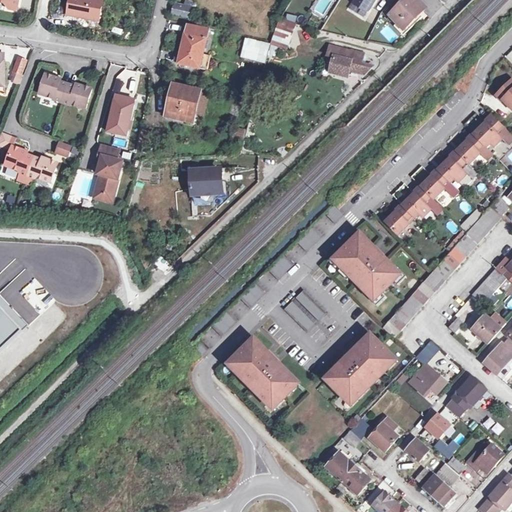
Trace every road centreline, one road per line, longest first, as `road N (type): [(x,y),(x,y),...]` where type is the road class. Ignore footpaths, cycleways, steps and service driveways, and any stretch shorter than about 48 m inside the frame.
road 1 (residential): [(511,39),(485,64),(474,95),(201,375),(255,447),(264,484)]
road 2 (residential): [(153,292),(453,0)]
road 3 (track): [(0,441),(153,292)]
road 4 (residential): [(162,0),(142,55),(0,37)]
road 5 (residential): [(380,470),(472,368)]
road 6 (residential): [(425,323),(496,241),(511,241)]
